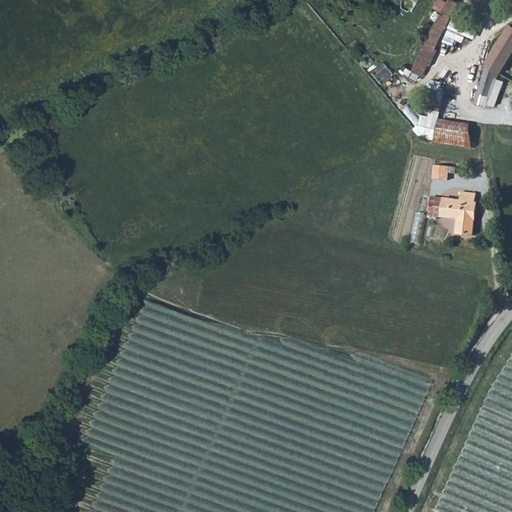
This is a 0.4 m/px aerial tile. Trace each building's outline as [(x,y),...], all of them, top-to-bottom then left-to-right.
[(444,0),(412,71),(421,76),(422,77),(428,66),(430,67),(435,58),(432,56),(456,3),(447,0),(444,0)] [(496,10),(496,14),(498,17),(504,18),(507,15),(507,10),(504,7),(500,7),(496,10)] [(458,37),(465,40),(468,34),(475,37),(481,25),(456,14),(444,39),(455,44),(458,37)] [(483,67),(498,75),(511,53),(511,27),(508,25),(483,67)] [(383,61),(370,71),(380,83),(392,73),(383,61)] [(474,105),(485,110),(498,75),(483,67),(474,105)] [(430,99),(445,99),(446,82),(431,81),(430,99)] [(433,143),(469,147),(468,122),(436,119),(433,143)] [(433,179),(450,181),(453,169),(435,166),(433,179)] [(428,219),(433,219),(434,215),(458,218),(456,233),(471,235),(476,202),(474,202),(475,193),(450,190),(449,199),(431,197),(428,219)] [(412,240),(421,242),(428,213),(418,211),(412,240)] [(143,299),(132,329),(236,337),(220,331),(220,324),(214,323),(199,318),(169,308),(166,307),(143,299)] [(375,511),(420,389),(430,390),(426,388),(427,378),(414,373),(413,373),(413,393),(407,393),(407,398),(401,398),(400,402),(407,404),(384,404),(379,417),(371,416),(368,425),(358,421),(354,511),(375,511)]
